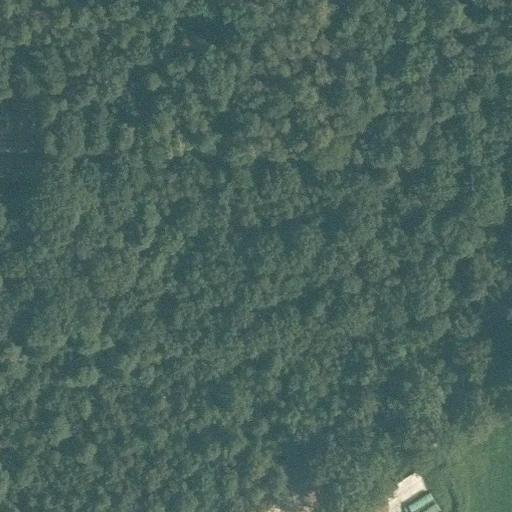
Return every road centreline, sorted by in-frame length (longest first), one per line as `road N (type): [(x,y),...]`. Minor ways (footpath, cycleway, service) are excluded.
road 1 (track): [(0,141),(511,154)]
road 2 (track): [(257,511),(368,429),(511,350)]
